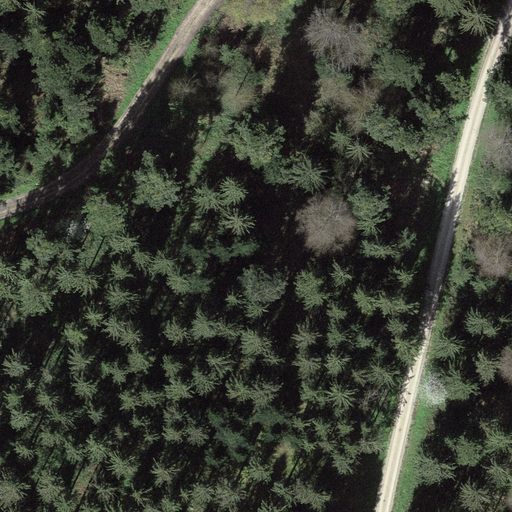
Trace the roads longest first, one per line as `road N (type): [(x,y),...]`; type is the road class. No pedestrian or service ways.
road 1 (track): [(511,9),(381,511)]
road 2 (track): [(0,203),(61,179),(105,146),(215,0)]
